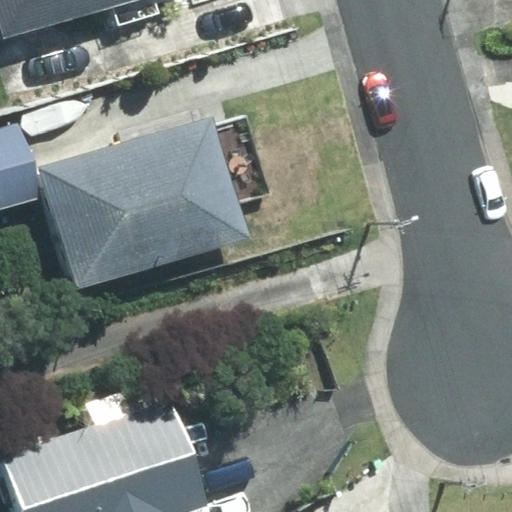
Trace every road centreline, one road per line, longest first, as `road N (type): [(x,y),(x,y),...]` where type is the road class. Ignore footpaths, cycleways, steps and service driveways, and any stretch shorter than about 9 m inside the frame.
road 1 (unknown): [(463,236),(0,361)]
road 2 (residential): [(508,387),(393,0)]
